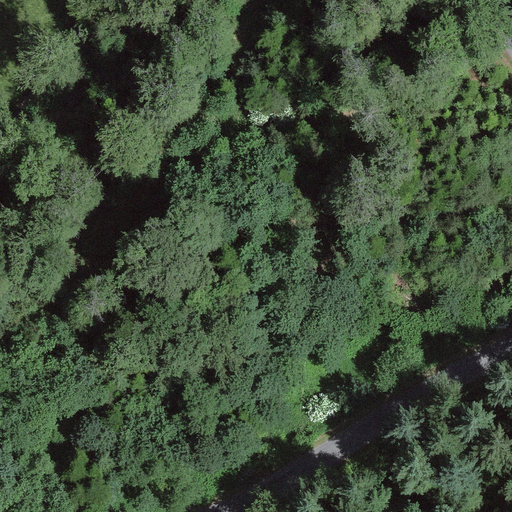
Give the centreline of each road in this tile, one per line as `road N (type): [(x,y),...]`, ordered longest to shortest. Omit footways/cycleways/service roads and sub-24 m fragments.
road 1 (unclassified): [(226,511),(511,349)]
road 2 (track): [(0,109),(77,0)]
